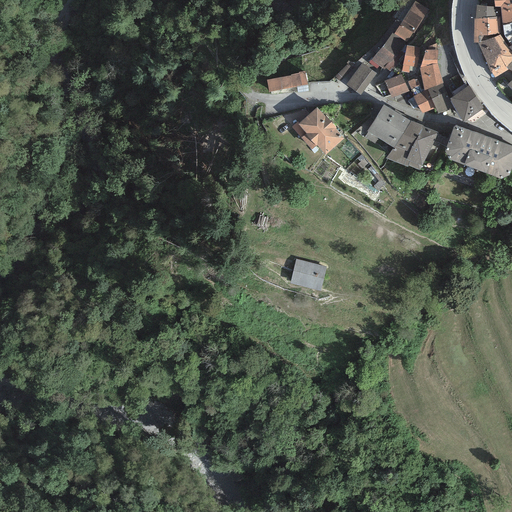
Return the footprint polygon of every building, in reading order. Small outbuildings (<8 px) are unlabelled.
[(428,10),(414,2),(394,34),(407,43),(412,33),(414,34),(428,10)] [(476,5),(475,19),(499,19),(498,7),(495,7),(476,5)] [(501,13),(502,25),(511,22),(511,5),(500,7),(501,13)] [(500,35),(499,19),(475,19),(474,19),(473,43),(477,43),(500,35)] [(504,35),(510,46),(511,45),(511,22),(502,25),(504,35)] [(407,43),(394,34),(392,33),(371,59),(379,66),(384,69),(386,68),(389,71),(402,58),(404,57),(406,45),(407,43)] [(500,35),(477,43),(485,59),(508,49),(500,35)] [(422,48),(406,45),(404,57),(401,71),(409,72),(410,66),(418,67),(422,48)] [(511,53),(508,49),(485,59),(490,73),(492,72),(494,78),(509,70),(511,71),(511,53)] [(437,50),(425,50),(419,68),(437,64),(437,50)] [(376,69),(379,66),(371,59),(369,63),(376,69)] [(376,74),(362,63),(346,84),(360,95),(376,74)] [(419,68),(424,92),(427,90),(442,83),(437,64),(419,68)] [(290,76),(266,80),(269,92),(307,85),(304,71),(290,74),(290,76)] [(401,74),(384,81),(391,98),(408,91),(401,74)] [(416,78),(407,82),(413,96),(422,92),(416,78)] [(435,108),(437,114),(452,107),(449,102),(448,98),(442,83),(427,90),(435,108)] [(450,99),(455,111),(475,96),(468,86),(450,99)] [(435,108),(427,90),(424,92),(422,92),(413,96),(422,113),(435,108)] [(475,96),(455,111),(463,122),(483,108),(475,96)] [(410,121),(383,105),(366,131),(368,133),(364,137),(374,144),(378,138),(393,148),(393,149),(410,121)] [(317,107),(298,124),(296,122),(291,127),(312,150),(316,146),(325,156),(344,138),(335,128),(336,128),(317,107)] [(423,126),(410,121),(393,149),(393,148),(385,158),(407,166),(407,165),(409,160),(406,159),(423,126)] [(511,167),(511,146),(454,125),(444,152),(447,159),(501,180),(509,175),(511,167)] [(438,133),(423,126),(406,159),(409,160),(407,165),(419,170),(438,133)] [(329,270),(297,262),(291,285),(323,293),(329,270)]
